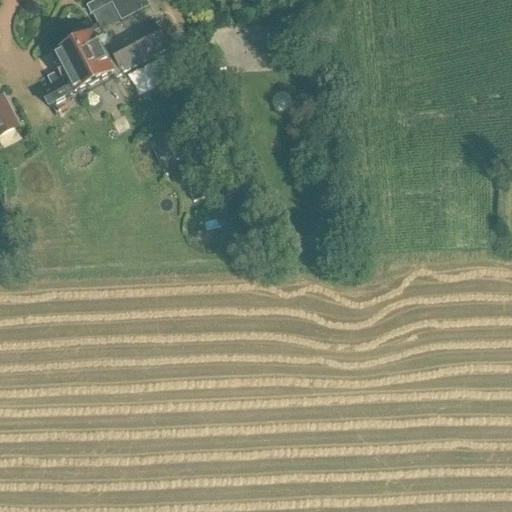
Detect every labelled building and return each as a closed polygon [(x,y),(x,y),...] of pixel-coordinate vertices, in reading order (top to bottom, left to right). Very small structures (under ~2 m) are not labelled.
[(144,0),(107,0),(89,9),(101,32),(54,57),(59,66),(55,68),(59,75),(49,81),(50,82),(38,88),(49,110),(75,96),(75,97),(112,78),(115,83),(124,78),(124,76),(167,53),(153,27),(157,25),(144,0)] [(285,0),(286,6),(287,19),(307,18),(307,5),(306,0),(285,0)] [(302,48),(300,24),(288,25),(290,49),(302,48)] [(4,98),(0,99),(0,137),(20,128),(4,98)] [(193,154),(188,144),(194,141),(189,132),(183,134),(181,130),(168,136),(170,140),(175,150),(170,151),(175,161),(193,154)] [(209,174),(190,181),(194,191),(189,193),(193,204),(212,196),(208,186),(213,184),(209,174)]
